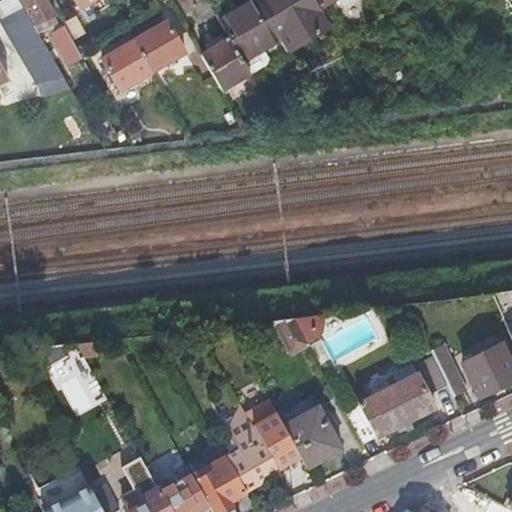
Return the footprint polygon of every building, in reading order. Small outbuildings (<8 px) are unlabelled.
[(19,0),(36,28),(54,18),(43,0),(19,0)] [(93,0),(73,0),(79,9),(93,0)] [(178,0),(186,13),(206,2),(205,0),(178,0)] [(312,0),(256,0),(255,1),(268,22),(279,41),(288,56),(331,30),(320,11),(312,0)] [(312,0),(320,11),(337,0),(312,0)] [(268,22),(255,1),(219,23),(229,41),(242,63),(257,54),(279,41),(268,22)] [(185,54),(167,24),(102,62),(120,92),(185,54)] [(70,66),(81,59),(62,26),(58,28),(61,33),(54,37),(70,66)] [(37,86),(62,79),(32,27),(7,35),(37,86)] [(221,93),(250,77),(249,77),(242,63),(229,41),(200,57),(221,93)] [(264,55),(257,54),(242,63),(249,77),(265,67),(268,61),(264,55)] [(0,63),(0,84),(9,79),(0,63)] [(296,319),(308,343),(322,335),(325,325),(324,315),(310,317),(296,319)] [(308,343),(296,319),(273,322),(291,355),(309,345),(308,343)] [(102,367),(95,344),(75,346),(90,373),(102,367)] [(511,370),(500,346),(462,365),(463,365),(473,387),(479,398),(511,382),(511,370)] [(441,348),(430,353),(452,397),(465,391),(453,366),(451,367),(441,348)] [(398,387),(417,377),(409,360),(385,373),(388,378),(392,376),(398,387)] [(345,413),(362,446),(375,439),(376,439),(435,409),(417,377),(398,387),(359,407),(355,399),(341,406),(345,413)] [(452,397),(446,385),(433,392),(446,419),(459,412),(452,397)] [(318,410),(283,428),(299,459),(306,471),(341,452),(318,410)] [(237,451),(224,459),(228,466),(230,470),(241,490),(244,495),(264,483),(262,478),(276,470),(259,440),(258,440),(255,436),(251,428),(242,413),(235,417),(227,432),(237,451)] [(283,428),(275,415),(251,428),(255,436),(256,435),(259,440),(276,470),(277,472),(299,459),(283,428)] [(216,447),(207,451),(213,463),(222,458),(216,447)] [(228,466),(224,459),(190,477),(195,484),(212,475),(228,466)] [(168,511),(159,495),(157,491),(156,491),(139,460),(121,470),(134,493),(121,500),(127,511),(168,511)] [(212,475),(195,484),(208,508),(209,511),(233,511),(229,504),(244,495),(241,490),(230,470),(214,478),(212,475)] [(195,484),(190,477),(159,495),(168,511),(200,511),(208,508),(195,484)] [(100,511),(91,493),(89,488),(77,494),(70,481),(34,499),(41,511),(42,511),(43,511),(42,511),(100,511)] [(118,511),(105,486),(91,493),(100,511),(118,511)]
